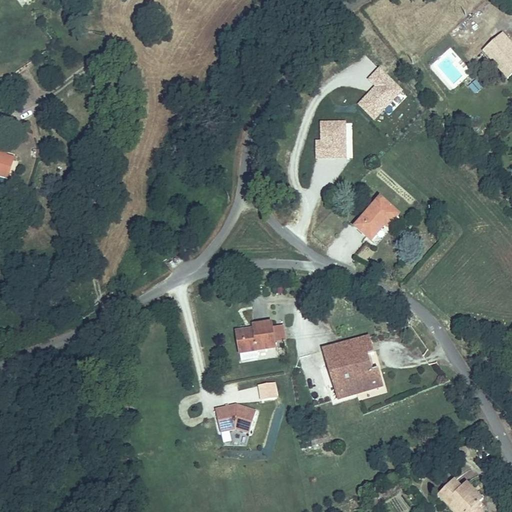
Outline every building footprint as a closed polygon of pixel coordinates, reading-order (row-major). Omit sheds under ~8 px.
[(504,44),(508,40),(501,32),(481,50),(480,52),(504,79),(511,71),(511,49),(510,51),(504,44)] [(375,88),(359,105),(375,121),(404,91),(380,68),(368,81),(375,88)] [(468,88),(476,94),(483,86),(475,79),(468,88)] [(316,139),(316,159),(350,159),(349,120),(320,120),(320,139),(316,139)] [(0,173),(4,175),(10,155),(0,151),(0,173)] [(10,155),(4,175),(12,177),(18,158),(10,155)] [(373,198),(350,228),(366,241),(380,225),(383,227),(393,214),(373,198)] [(279,351),(278,345),(276,332),(275,326),(255,329),(256,333),(239,336),(242,357),(243,357),(244,365),(261,362),(260,354),(279,351)] [(287,344),(285,330),(276,332),(278,345),(287,344)] [(371,342),(324,355),(337,401),(382,389),(378,371),(370,373),(366,360),(374,357),(371,342)] [(237,405),(216,410),(221,432),(236,429),(250,432),(256,411),(237,405)] [(224,445),(232,443),(229,432),(221,434),(224,445)] [(327,436),(318,438),(320,445),(329,443),(327,436)] [(320,445),(318,438),(308,441),(310,448),(320,445)] [(449,480),(432,497),(439,504),(443,500),(455,511),(478,511),(472,505),(479,498),(462,481),(457,486),(449,480)]
